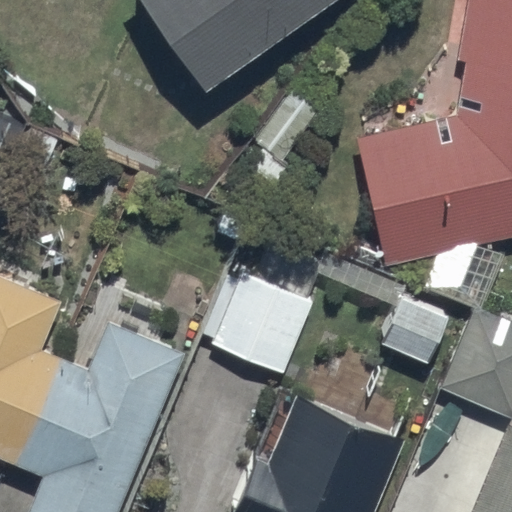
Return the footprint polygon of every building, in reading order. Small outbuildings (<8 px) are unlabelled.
[(158,0),(196,52),(270,0),(158,0)] [(351,120),(381,248),(511,217),(511,0),(463,0),(451,97),(351,120)] [(0,438),(11,444),(56,337),(36,329),(56,280),(0,256),(0,438)] [(207,328),(278,357),(308,285),(237,256),(207,328)] [(376,324),(422,342),(441,295),(395,276),(376,324)] [(436,372),(511,403),(511,400),(511,310),(470,292),(436,372)] [(15,507),(27,511),(103,511),(179,332),(103,300),(83,348),(56,337),(11,444),(37,454),(15,507)] [(234,511),(361,511),(400,419),(291,374),(263,442),(252,437),(224,503),(236,508),(234,511)] [(511,511),(511,428),(475,511),(511,511)]
